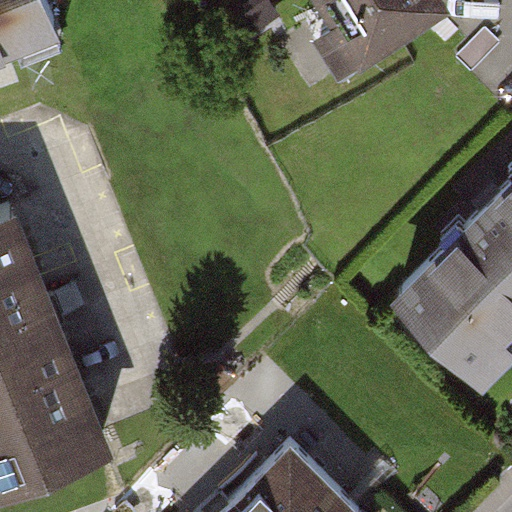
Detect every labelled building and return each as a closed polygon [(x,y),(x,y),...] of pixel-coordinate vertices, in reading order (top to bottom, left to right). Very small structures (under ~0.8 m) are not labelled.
[(0,0),(0,58),(59,33),(45,0),(0,0)] [(294,0),(327,53),(412,0),(294,0)] [(511,149),(372,283),(462,377),(497,343),(479,325),(511,292),(511,149)] [(8,201),(0,204),(0,486),(106,443),(8,201)] [(269,430),(185,511),(352,511),(355,509),(269,430)]
